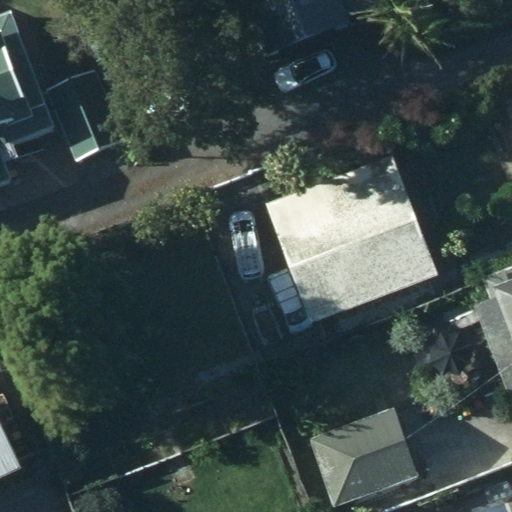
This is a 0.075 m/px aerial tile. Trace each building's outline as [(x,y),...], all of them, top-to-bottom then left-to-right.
[(243,0),(265,57),(357,25),(353,16),(391,2),(389,0),(243,0)] [(0,184),(18,177),(10,158),(24,152),(18,140),(57,124),(13,10),(0,14),(0,184)] [(102,73),(50,90),(77,163),(128,145),(102,73)] [(320,319),(401,288),(369,200),(289,229),(320,319)] [(511,278),(475,292),(511,389),(511,278)] [(0,478),(31,466),(0,397),(0,478)] [(402,408),(343,427),(361,482),(421,461),(402,408)]
